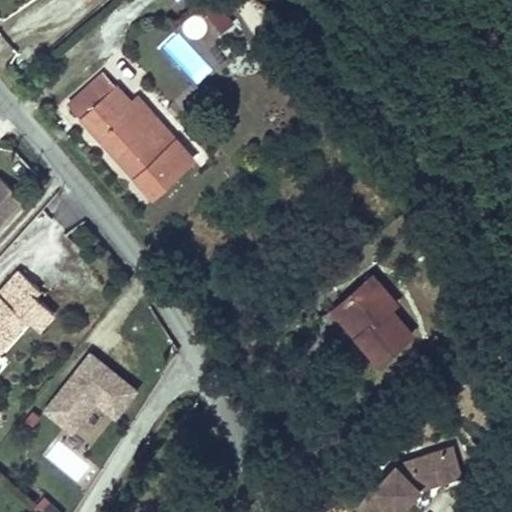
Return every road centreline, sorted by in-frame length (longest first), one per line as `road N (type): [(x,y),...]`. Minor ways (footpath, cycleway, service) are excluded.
road 1 (residential): [(0,104),(176,331)]
road 2 (residential): [(176,331),(277,511)]
road 3 (residential): [(176,331),(79,511)]
